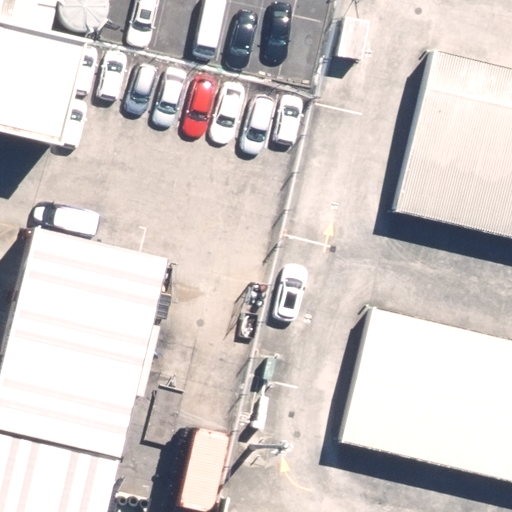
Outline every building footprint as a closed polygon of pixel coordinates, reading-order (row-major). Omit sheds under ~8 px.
[(0,0),(0,25),(28,32),(36,0),(0,0)] [(83,45),(28,32),(0,25),(0,165),(51,178),(83,45)] [(511,74),(429,55),(392,209),(511,237),(511,74)] [(0,511),(100,511),(162,258),(31,227),(0,358),(0,511)] [(511,341),(370,307),(338,442),(511,483),(511,341)]
